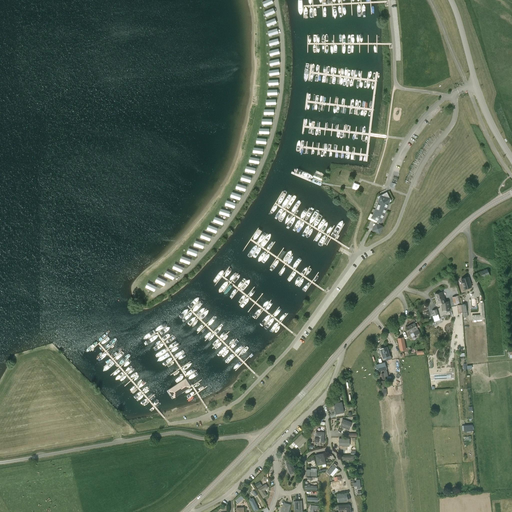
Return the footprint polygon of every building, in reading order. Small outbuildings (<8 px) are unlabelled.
[(267,16),(277,13),(275,7),(265,11),(267,16)] [(276,17),(266,21),(269,26),(278,22),(276,17)] [(270,36),(280,33),(278,27),(268,31),(270,36)] [(281,43),(279,38),(269,41),(271,46),(281,43)] [(269,50),(271,56),(281,53),(280,48),(269,50)] [(271,66),(282,63),(280,58),(269,61),(271,66)] [(237,188),(246,191),(248,186),(238,183),(237,188)] [(381,222),(385,214),(389,202),(391,201),(389,196),(386,198),(384,197),(382,194),(382,195),(378,197),(379,199),(376,210),(372,218),(374,219),(381,222)] [(235,208),(237,203),(228,199),(226,205),(235,208)] [(224,225),(226,220),(216,216),(214,221),(224,225)] [(379,234),(383,226),(376,223),(372,230),(379,234)] [(210,224),(208,230),(218,233),(219,227),(210,224)] [(203,232),(202,238),(211,241),(213,235),(203,232)] [(197,240),(195,245),(204,249),(206,243),(197,240)] [(188,253),(197,256),(199,251),(190,248),(188,253)] [(183,255),(181,260),(190,264),(192,259),(183,255)] [(175,263),(173,268),(183,272),(185,267),(175,263)] [(480,277),(489,273),(487,269),(473,275),(476,282),(481,280),(480,277)] [(167,270),(165,276),(175,279),(177,274),(167,270)] [(157,281),(165,286),(168,281),(159,276),(157,281)] [(464,288),(471,286),(469,277),(461,279),(464,288)] [(149,282),(147,287),(156,292),(158,286),(149,282)] [(446,302),(442,292),(435,294),(438,304),(441,303),(442,311),(449,310),(448,301),(446,302)] [(480,303),(481,315),(472,315),(472,319),(485,318),(484,303),(480,303)] [(417,321),(406,327),(412,337),(420,333),(417,327),(419,326),(417,321)] [(397,338),(400,350),(406,349),(403,337),(397,338)] [(386,361),(392,359),(391,355),(389,355),(387,347),(380,349),(383,358),(385,358),(386,361)] [(378,372),(385,370),(387,369),(387,368),(385,362),(375,365),(378,372)] [(185,378),(168,390),(173,398),(191,387),(185,378)] [(341,402),(334,404),(337,414),(343,413),(341,402)] [(351,425),(352,423),(343,419),(340,426),(350,430),(351,425)] [(316,432),(315,436),(320,436),(320,442),(324,443),(324,432),(316,432)] [(301,433),(293,442),(299,447),(307,439),(301,433)] [(349,446),(349,438),(339,438),(339,446),(349,446)] [(317,465),(326,464),(324,453),(315,455),(317,465)] [(296,472),(291,460),(285,462),(290,475),(296,472)] [(330,475),(337,466),(334,463),(327,472),(330,475)] [(344,488),(342,480),(331,483),(332,487),(339,485),(340,489),(344,488)] [(267,496),(264,490),(268,488),(266,484),(257,489),(263,498),(267,496)] [(347,501),(346,493),(337,494),(338,502),(347,501)] [(249,500),(255,511),(258,509),(253,498),(249,500)] [(283,502),(280,511),(288,511),(291,504),(283,502)]
